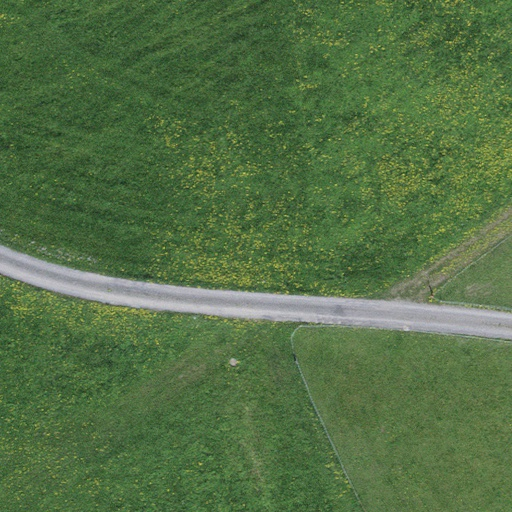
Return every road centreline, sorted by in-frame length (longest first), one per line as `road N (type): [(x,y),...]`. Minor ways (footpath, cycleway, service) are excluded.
road 1 (track): [(511,332),(52,285),(0,257)]
road 2 (track): [(511,207),(352,316)]
